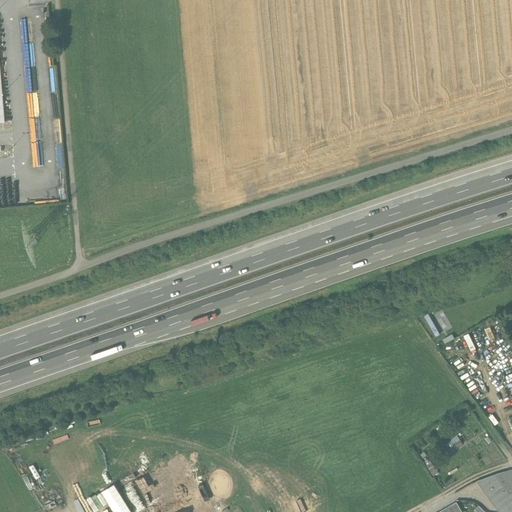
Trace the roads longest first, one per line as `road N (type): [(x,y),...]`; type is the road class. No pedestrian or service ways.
road 1 (motorway): [(511,177),(0,353)]
road 2 (track): [(0,294),(511,129)]
road 3 (motorway): [(0,383),(487,214)]
